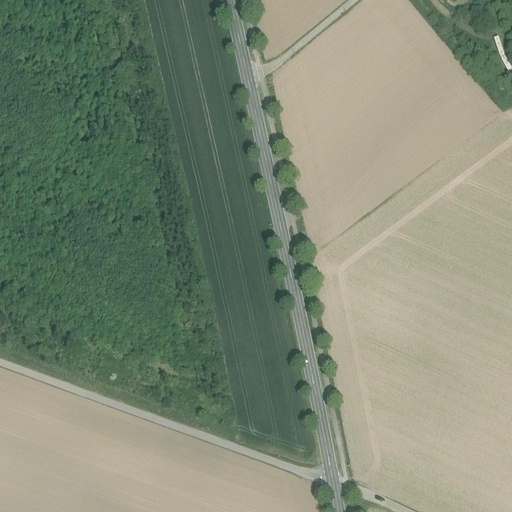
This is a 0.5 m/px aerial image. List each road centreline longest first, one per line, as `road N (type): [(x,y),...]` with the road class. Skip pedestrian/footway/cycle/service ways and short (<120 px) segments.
road 1 (secondary): [(333,481),(247,77)]
road 2 (unclassified): [(0,362),(333,481)]
road 3 (unclassified): [(355,0),(247,77)]
